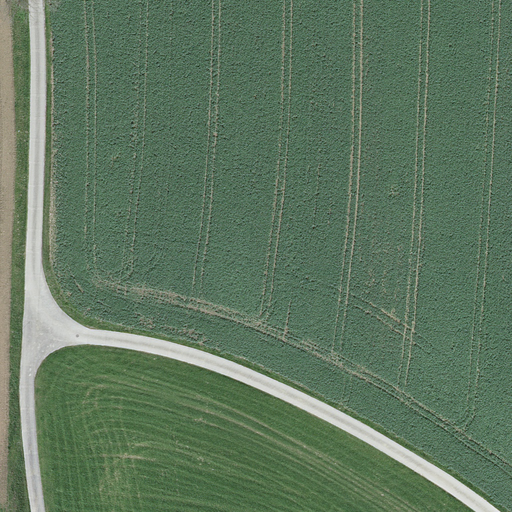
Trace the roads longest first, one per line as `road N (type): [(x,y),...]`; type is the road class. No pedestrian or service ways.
road 1 (track): [(40,0),(43,188),(32,412),(39,511)]
road 2 (track): [(485,511),(299,406),(139,351),(36,332)]
